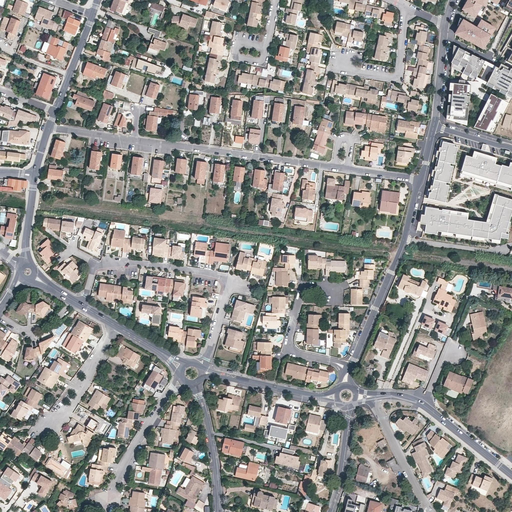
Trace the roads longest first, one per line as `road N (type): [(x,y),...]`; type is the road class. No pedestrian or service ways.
road 1 (residential): [(94,266),(140,264),(226,280),(210,350),(198,365)]
road 2 (residential): [(346,374),(406,235),(421,179)]
road 3 (residential): [(136,139),(332,167)]
road 4 (residential): [(334,299),(324,286),(304,288),(288,343),(346,374)]
road 5 (residential): [(106,500),(127,456),(183,380)]
road 6 (residential): [(202,373),(335,397)]
road 7 (residential): [(40,427),(64,416),(117,325)]
road 8 (residential): [(430,511),(371,395)]
road 9 (residential): [(195,383),(217,511)]
road 10 (residential): [(341,60),(350,70),(397,74),(405,6)]
